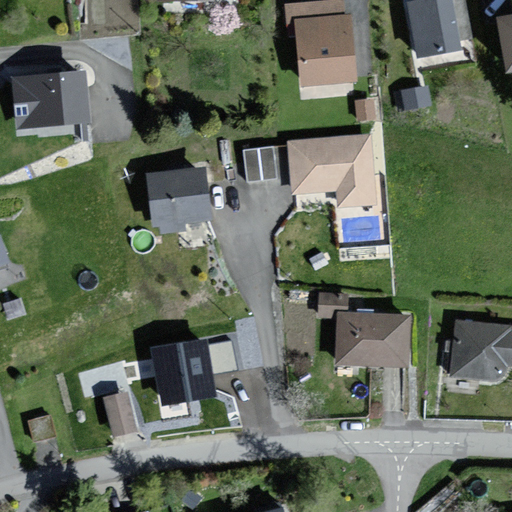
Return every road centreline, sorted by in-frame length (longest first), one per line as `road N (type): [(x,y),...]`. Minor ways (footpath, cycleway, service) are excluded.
road 1 (unclassified): [(395,441),(140,460),(0,490)]
road 2 (residential): [(0,59),(93,60),(112,81),(112,128)]
